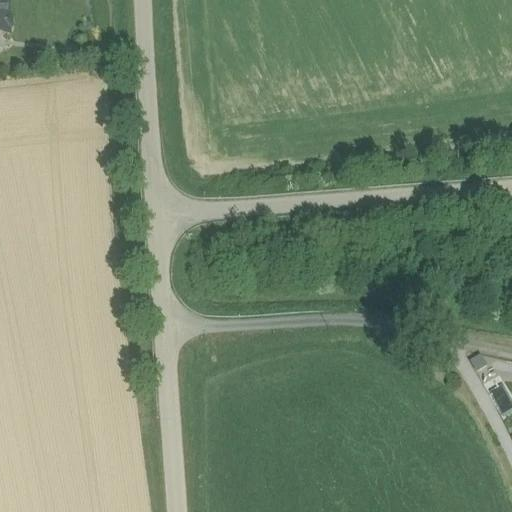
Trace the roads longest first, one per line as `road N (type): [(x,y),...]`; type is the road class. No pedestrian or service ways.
road 1 (residential): [(156,218),(511,196)]
road 2 (residential): [(176,511),(156,218)]
road 3 (residential): [(156,218),(142,0)]
